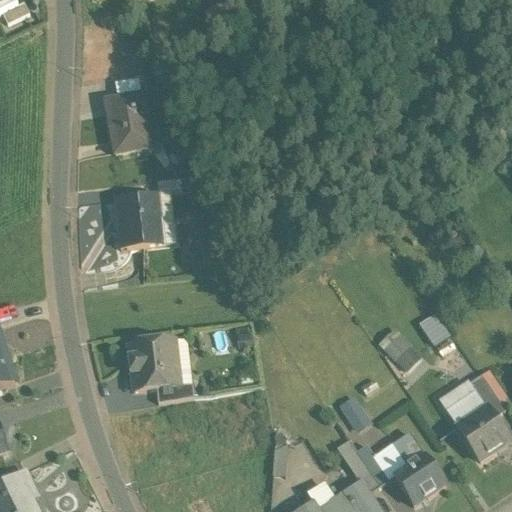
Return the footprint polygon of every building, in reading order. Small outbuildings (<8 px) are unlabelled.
[(0,0),(0,21),(3,20),(18,12),(11,0),(0,0)] [(18,12),(3,20),(9,31),(30,20),(25,9),(18,12)] [(143,99),(118,103),(119,110),(106,112),(115,160),(136,156),(134,148),(151,145),(143,99)] [(193,181),(157,186),(158,197),(164,197),(198,192),(193,181)] [(158,199),(115,204),(121,254),(160,250),(159,228),(161,227),(159,202),(158,199)] [(474,250),(461,237),(449,250),(462,263),(474,250)] [(434,348),(451,338),(437,316),(420,326),(434,348)] [(252,334),(237,335),(238,349),(253,347),(252,334)] [(409,349),(394,334),(380,347),(394,363),(409,349)] [(175,345),(129,350),(134,396),(157,394),(180,391),(180,390),(175,345)] [(409,349),(394,363),(404,374),(419,360),(409,349)] [(5,361),(0,362),(0,393),(14,388),(5,361)] [(482,379),(469,388),(485,412),(487,411),(494,422),(506,414),(482,379)] [(180,391),(157,394),(158,408),(194,402),(192,388),(180,390),(180,391)] [(469,388),(461,393),(460,393),(440,407),(457,432),(485,412),(469,388)] [(353,402),(343,409),(360,435),(376,425),(364,409),(359,412),(353,402)] [(485,412),(457,432),(458,433),(459,432),(467,444),(466,445),(480,466),(510,445),(494,422),(487,411),(485,412)] [(409,439),(393,449),(408,471),(424,461),(409,439)] [(290,453),(276,452),(273,482),(287,483),(290,453)] [(445,489),(425,460),(424,461),(408,471),(394,481),(411,506),(424,497),(427,501),(445,489)] [(390,485),(377,465),(366,472),(380,492),(390,485)] [(366,472),(355,479),(360,487),(361,486),(370,499),(380,492),(366,472)] [(25,475),(0,487),(0,511),(34,511),(26,493),(32,490),(25,475)] [(360,487),(346,497),(346,496),(333,505),(331,506),(335,511),(378,511),(370,499),(361,486),(360,487)] [(322,489),(307,499),(313,507),(312,508),(314,510),(315,510),(316,511),(335,511),(331,506),(333,505),(322,489)]
